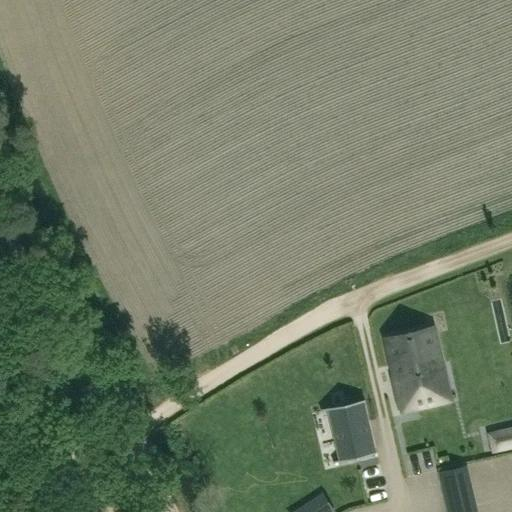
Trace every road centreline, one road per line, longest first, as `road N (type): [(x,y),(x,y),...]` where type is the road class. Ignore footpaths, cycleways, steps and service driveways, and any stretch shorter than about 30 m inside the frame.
road 1 (track): [(0,489),(124,435),(357,299),(511,240)]
road 2 (residential): [(357,299),(404,511)]
road 3 (residential): [(166,511),(77,357)]
road 4 (unclassified): [(77,357),(0,215)]
